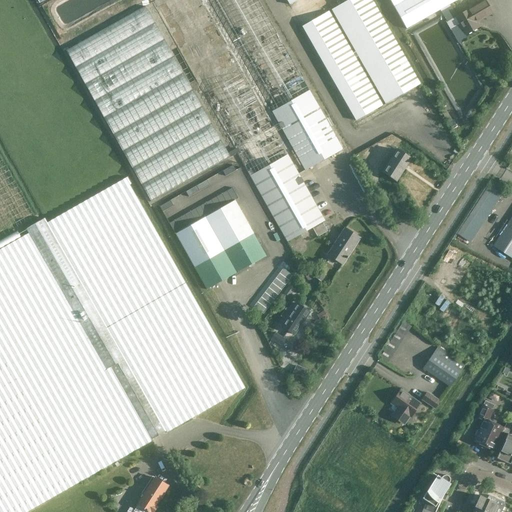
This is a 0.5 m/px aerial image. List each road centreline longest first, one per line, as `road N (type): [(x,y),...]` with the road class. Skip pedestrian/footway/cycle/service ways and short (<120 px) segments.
road 1 (primary): [(262,487),(511,100)]
road 2 (unknown): [(298,432),(230,311),(274,253),(236,185),(180,207)]
